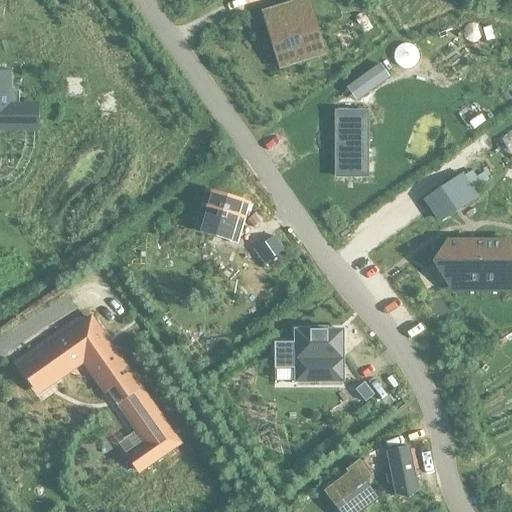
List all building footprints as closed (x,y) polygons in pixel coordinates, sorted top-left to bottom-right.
[(286,41),(293,62),(324,53),(317,30),(305,34),(296,4),(265,13),(275,44),(286,41)] [(384,62),(358,80),(367,92),(393,74),(384,62)] [(0,129),(25,130),(25,106),(20,106),(20,92),(10,92),(10,74),(0,73),(0,129)] [(337,113),(337,177),(367,177),(367,113),(337,113)] [(511,174),(511,173),(511,132),(492,147),(511,174)] [(462,174),(423,201),(439,225),(479,198),(462,174)] [(205,206),(202,205),(202,208),(204,209),(198,232),(230,241),(232,236),(237,237),(243,220),(246,221),(246,218),(243,217),(247,205),(250,206),(251,203),(207,190),(206,193),(209,194),(205,206)] [(275,237),(256,251),(266,265),(285,251),(275,237)] [(511,289),(511,242),(449,243),(436,263),(449,284),(481,284),(481,290),(511,289)] [(83,326),(34,361),(50,382),(49,383),(50,384),(73,367),(73,366),(72,367),(69,364),(81,355),(108,393),(109,392),(109,391),(129,376),(130,377),(131,376),(97,329),(96,330),(98,332),(82,329),(84,327),(83,326)] [(296,369),(296,382),(343,382),(343,331),(296,331),(296,343),(275,343),(275,369),(296,369)] [(374,396),(364,383),(358,388),(368,400),(374,396)] [(137,431),(119,444),(139,473),(179,445),(141,391),(120,406),(137,431)] [(410,447),(387,452),(395,494),(419,489),(410,447)] [(350,476),(328,492),(342,511),(359,511),(376,499),(361,478),(369,472),(360,460),(346,470),(350,476)]
